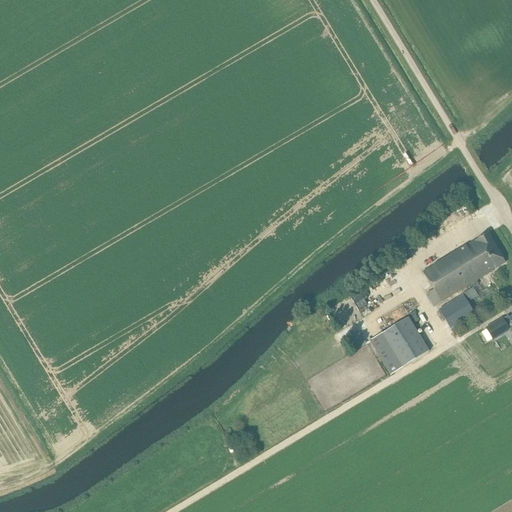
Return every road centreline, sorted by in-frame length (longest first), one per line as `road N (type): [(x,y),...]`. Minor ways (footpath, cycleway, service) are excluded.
road 1 (track): [(172,511),(447,347)]
road 2 (unclassified): [(511,229),(371,0)]
